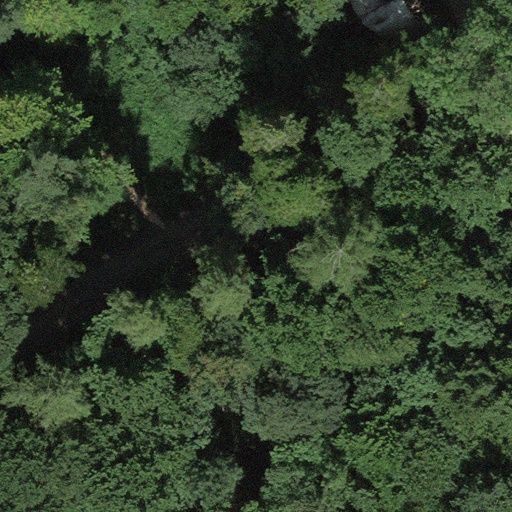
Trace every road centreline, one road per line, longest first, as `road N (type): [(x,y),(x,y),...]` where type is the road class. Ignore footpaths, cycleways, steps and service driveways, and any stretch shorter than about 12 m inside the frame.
road 1 (track): [(511,179),(199,228),(0,352)]
road 2 (track): [(451,0),(511,114)]
